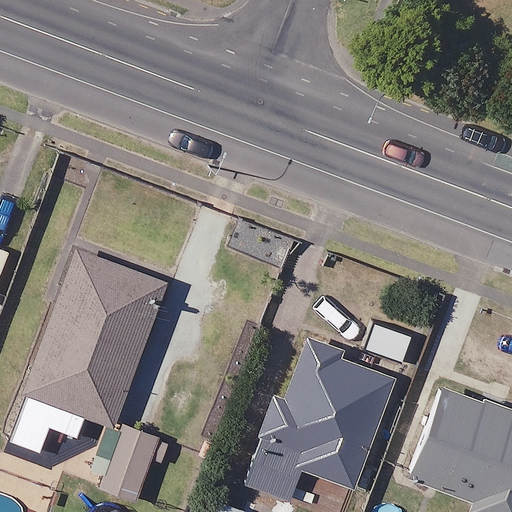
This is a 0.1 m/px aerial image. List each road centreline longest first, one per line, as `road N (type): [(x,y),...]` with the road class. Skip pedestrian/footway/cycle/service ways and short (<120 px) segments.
road 1 (tertiary): [(250,110),(511,209)]
road 2 (tertiary): [(0,17),(250,110)]
